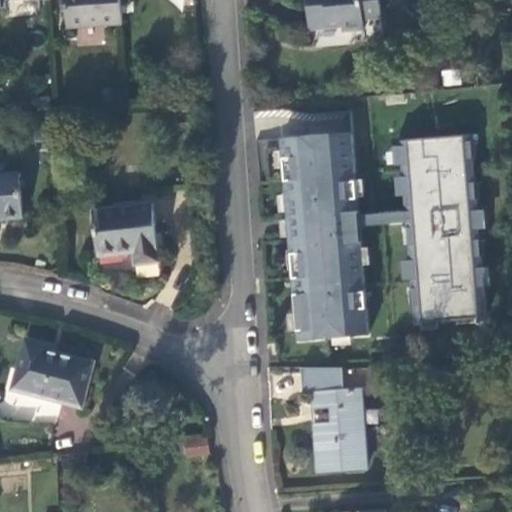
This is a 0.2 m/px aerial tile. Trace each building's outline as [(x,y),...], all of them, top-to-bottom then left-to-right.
[(69,0),(71,28),(125,24),(122,0),(69,0)] [(366,21),(365,9),(383,7),(382,0),(308,0),(310,22),(346,19),(346,23),(366,21)] [(488,322),(470,134),(398,139),(404,211),(360,215),(352,131),(279,138),(296,344),(370,339),(361,227),(404,224),(413,330),(488,322)] [(0,217),(26,215),(23,171),(0,172),(0,217)] [(158,204),(98,210),(103,255),(126,252),(140,250),(141,263),(164,260),(158,204)] [(82,406),(93,362),(61,354),(51,351),(52,346),(28,339),(15,389),(82,406)] [(350,387),(348,364),(335,364),(307,364),(309,389),(318,389),(350,387)] [(372,467),(367,386),(350,387),(318,389),(319,405),(339,404),(340,419),(321,420),(322,443),(324,470),(372,467)] [(215,450),(212,436),(191,438),(193,453),(215,450)]
